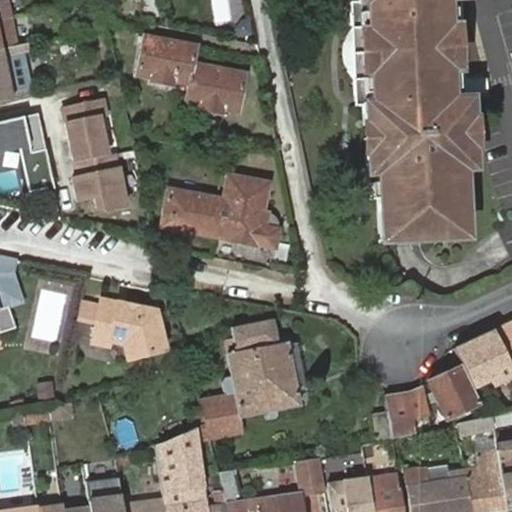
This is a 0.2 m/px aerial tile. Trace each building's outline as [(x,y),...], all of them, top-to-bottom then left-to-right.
[(395,239),(451,237),(450,225),(465,226),(463,190),(455,191),(455,168),(462,168),(473,167),(472,145),(464,146),(463,133),(462,119),(471,118),(470,97),(464,98),(459,98),(457,72),(463,72),(459,0),(355,0),(347,1),(349,27),(342,42),(341,56),(352,75),(353,105),(363,104),(364,123),(372,123),(373,137),(374,151),(365,151),(366,172),(377,171),(378,182),(378,197),(379,230),(394,230),(395,239)] [(0,48),(16,46),(9,16),(7,16),(0,17),(0,48)] [(188,83),(192,63),(195,46),(143,36),(135,73),(151,76),(150,81),(170,85),(172,79),(188,83)] [(22,55),(20,45),(16,46),(0,48),(0,99),(28,93),(27,88),(20,89),(13,56),(22,55)] [(243,73),(192,63),(188,83),(184,100),(200,103),(198,108),(218,113),(220,107),(235,111),(243,73)] [(95,100),(61,107),(76,176),(70,176),(75,199),(93,196),(95,205),(106,208),(124,204),(110,137),(103,138),(95,100)] [(53,201),(37,114),(0,120),(0,151),(19,148),(27,192),(43,190),(45,202),(53,201)] [(472,133),(471,118),(462,119),(463,133),(472,133)] [(372,123),(364,123),(364,138),(373,137),(372,123)] [(472,133),(463,133),(464,146),(472,145),(472,133)] [(373,137),(364,138),(365,151),(374,151),(373,137)] [(463,190),(462,168),(455,168),(455,191),(463,190)] [(223,200),(217,236),(273,247),(277,229),(264,227),(267,213),(262,212),(267,183),(228,176),(223,200)] [(370,196),(378,197),(378,182),(370,183),(370,196)] [(167,226),(217,236),(223,200),(168,190),(163,211),(171,212),(167,226)] [(451,237),(465,237),(465,226),(450,225),(451,237)] [(379,240),(395,239),(394,230),(379,230),(379,240)] [(7,306),(16,304),(11,280),(14,280),(13,275),(16,263),(0,260),(0,333),(14,328),(7,306)] [(95,324),(92,339),(121,347),(126,364),(168,354),(159,309),(101,297),(100,304),(95,324)] [(95,324),(100,304),(84,300),(79,320),(95,324)] [(511,318),(490,329),(511,374),(511,318)] [(208,433),(209,440),(242,431),(239,415),(260,410),(260,417),(266,418),(273,417),(275,414),(274,409),(299,405),(285,341),(277,341),(272,319),(229,325),(232,336),(223,338),(227,350),(224,353),(229,375),(223,377),(220,382),(224,394),(200,401),(206,426),(208,433)] [(492,385),(511,374),(490,329),(452,347),(472,386),(489,378),(492,385)] [(475,402),(458,366),(428,382),(446,418),(475,402)] [(387,411),(392,435),(416,429),(413,416),(428,413),(421,384),(411,389),(399,391),(391,391),(382,389),(385,404),(387,411)] [(49,408),(47,396),(32,398),(34,411),(49,408)] [(34,411),(23,413),(25,426),(51,422),(49,408),(34,411)] [(375,442),(391,439),(392,435),(387,411),(370,416),(375,442)] [(491,431),(489,417),(472,420),(475,435),(491,431)] [(463,438),(475,435),(472,420),(461,423),(463,438)] [(153,445),(161,503),(162,511),(224,511),(224,505),(209,507),(197,435),(208,433),(206,426),(202,427),(153,445)] [(502,498),(511,496),(511,446),(494,449),(502,498)] [(469,511),(490,511),(504,510),(502,498),(494,449),(472,453),(475,469),(463,471),(469,511)] [(316,457),(295,461),(300,494),(323,491),(316,457)] [(118,479),(115,460),(82,468),(84,481),(89,481),(92,507),(119,502),(115,479),(118,479)] [(469,511),(463,471),(449,473),(450,479),(431,482),(429,475),(420,476),(419,469),(404,472),(411,511),(469,511)] [(235,471),(217,474),(224,505),(243,502),(235,471)] [(402,511),(396,473),(365,477),(370,511),(402,511)] [(450,479),(449,473),(429,475),(431,482),(450,479)] [(370,511),(365,477),(325,483),(330,508),(346,506),(346,511),(370,511)] [(224,505),(224,511),(302,511),(300,494),(243,502),(224,505)] [(162,511),(161,503),(122,509),(122,511),(162,511)]
